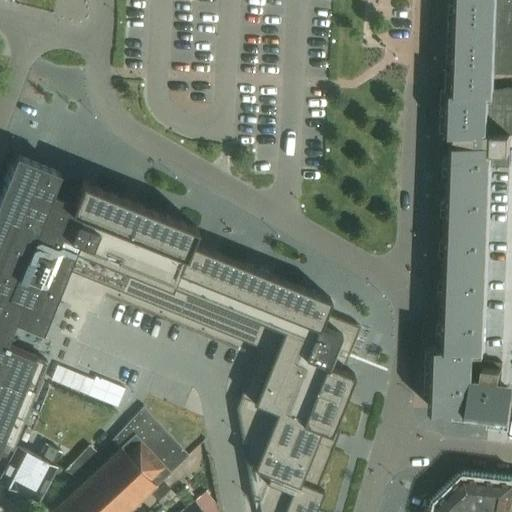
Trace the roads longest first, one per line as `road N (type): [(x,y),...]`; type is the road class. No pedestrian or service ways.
road 1 (residential): [(398,283),(145,141),(104,92),(99,40),(31,30)]
road 2 (residential): [(398,283),(410,238),(427,0)]
road 3 (residential): [(391,431),(408,324),(398,283)]
road 4 (unclassified): [(511,453),(391,431)]
